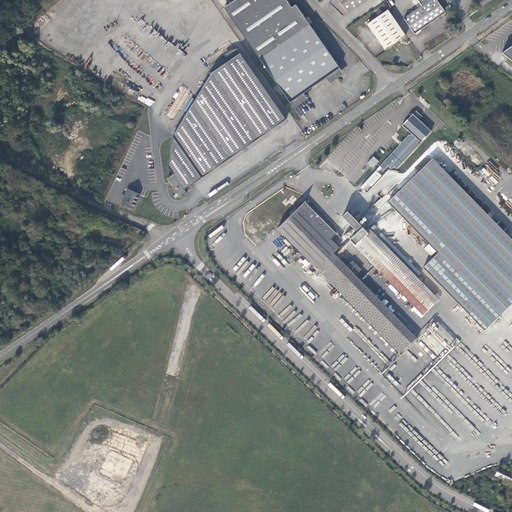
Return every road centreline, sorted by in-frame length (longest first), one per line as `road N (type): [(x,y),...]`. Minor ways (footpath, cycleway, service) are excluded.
road 1 (tertiary): [(479,511),(424,480),(171,237)]
road 2 (secondary): [(390,87),(171,237)]
road 3 (secondary): [(171,237),(0,356)]
road 4 (unclassified): [(171,237),(0,154)]
road 5 (secondary): [(511,3),(390,87)]
